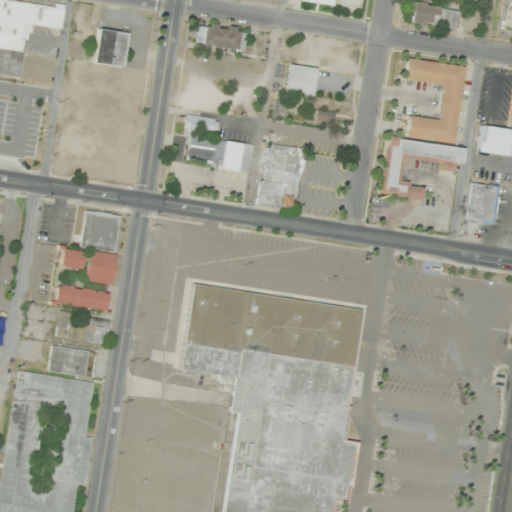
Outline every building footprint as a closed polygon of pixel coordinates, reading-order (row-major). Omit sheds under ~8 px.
[(61,29),(64,6),(9,0),(0,0),(0,75),(21,78),(27,25),(61,29)] [(459,10),(412,4),(410,22),(456,28),(459,10)] [(192,43),(241,51),(245,30),(196,22),(192,43)] [(127,32),(97,28),(92,64),(122,68),(127,32)] [(402,79),(441,84),(436,119),(407,116),(405,137),(452,143),(462,66),(405,58),(402,79)] [(315,68),(289,65),(286,93),(312,96),(315,68)] [(287,118),(287,101),(273,101),(273,118),(287,118)] [(335,122),(333,110),(312,113),(314,125),(335,122)] [(216,134),(219,120),(185,114),(183,128),(216,134)] [(511,156),(511,128),(480,124),(476,152),(511,156)] [(249,171),(252,144),(187,136),(184,163),(249,171)] [(420,199),(422,185),(398,183),(401,158),(440,163),(440,167),(459,169),(462,146),(384,137),(377,194),(420,199)] [(256,202),(293,210),(305,149),(268,142),(256,202)] [(492,224),(498,187),(471,182),(465,220),(492,224)] [(80,247),(114,252),(120,215),(85,210),(80,247)] [(81,268),(82,250),(60,250),(60,268),(81,268)] [(114,253),(88,252),(86,282),(112,284),(114,253)] [(105,311),(107,292),(55,285),(53,304),(105,311)] [(360,307),(190,286),(180,370),(233,377),(229,412),(236,413),(223,511),(329,511),(331,500),(346,501),(354,442),(343,441),(360,307)] [(491,304),(478,302),(470,359),(484,361),(491,304)] [(105,345),(109,320),(58,312),(54,337),(105,345)] [(48,371),(84,377),(88,351),(51,346),(48,371)] [(0,481),(0,511),(71,511),(76,485),(84,486),(91,439),(85,438),(94,382),(17,370),(0,481)]
